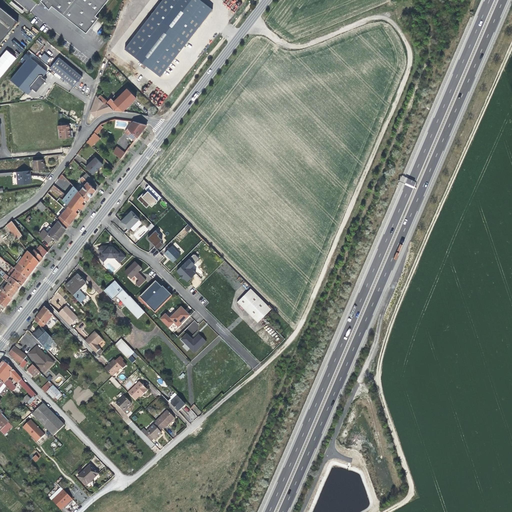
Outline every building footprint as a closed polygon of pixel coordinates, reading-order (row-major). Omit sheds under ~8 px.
[(90,12),(99,0),(36,0),(43,5),(46,1),(80,29),(93,13),(90,12)] [(201,0),(160,0),(124,49),(160,76),(197,27),(212,8),(201,0)] [(0,6),(0,39),(16,21),(0,6)] [(34,54),(75,87),(83,77),(42,43),(34,54)] [(5,49),(0,56),(0,78),(16,57),(5,49)] [(42,76),(43,77),(48,72),(31,58),(11,80),(28,95),(34,89),(32,88),(42,76)] [(47,80),(43,77),(42,76),(32,88),(34,89),(37,92),(42,85),(47,80)] [(114,101),(123,110),(132,102),(137,98),(127,88),(114,101)] [(109,102),(108,101),(101,94),(98,97),(106,105),(107,104),(109,102)] [(98,97),(96,96),(90,111),(95,116),(103,113),(108,110),(114,110),(107,104),(106,105),(98,97)] [(109,102),(107,104),(114,110),(123,110),(114,101),(111,98),(108,101),(109,102)] [(129,127),(138,135),(142,130),(147,124),(133,121),(129,127)] [(100,124),(94,131),(95,132),(97,134),(103,127),(100,124)] [(70,131),(70,125),(58,126),(59,138),(71,137),(70,131)] [(134,140),(138,135),(129,127),(125,131),(134,140)] [(92,146),(101,138),(97,134),(95,132),(92,135),(89,138),(90,138),(87,141),(92,146)] [(112,151),(121,158),(125,152),(117,146),(112,151)] [(96,157),(86,166),(93,173),(96,170),(96,171),(98,169),(100,168),(99,167),(102,164),(96,157)] [(33,171),(44,170),(44,165),(42,165),(42,163),(42,160),(32,161),(33,171)] [(29,171),(16,172),(17,184),(30,183),(29,177),(29,171)] [(88,181),(85,184),(79,191),(88,200),(95,192),(99,186),(90,176),(86,179),(88,181)] [(88,181),(86,179),(83,176),(80,179),(85,184),(88,181)] [(60,196),(63,192),(53,184),(50,188),(60,196)] [(88,200),(79,191),(74,185),(62,199),(65,202),(69,205),(78,213),(83,206),(88,200)] [(141,196),(137,199),(147,208),(150,204),(152,206),(155,203),(155,204),(157,202),(158,200),(148,191),(144,195),(142,197),(141,196)] [(40,201),(36,205),(42,211),(46,207),(40,201)] [(65,220),(70,223),(74,218),(78,213),(69,205),(65,210),(60,215),(65,220)] [(124,217),(120,221),(128,229),(139,218),(131,210),(127,214),(124,217)] [(58,220),(52,228),(48,233),(52,237),(56,240),(61,234),(66,227),(62,224),(58,220)] [(6,226),(17,239),(21,236),(11,222),(6,226)] [(133,235),(138,240),(148,230),(143,225),(133,235)] [(48,233),(45,231),(43,229),(39,235),(48,243),(50,240),(52,237),(48,233)] [(156,230),(148,238),(152,242),(156,246),(155,247),(157,249),(163,244),(160,241),(162,239),(159,236),(160,234),(156,230)] [(48,252),(40,245),(30,254),(39,263),(44,257),(48,252)] [(102,254),(99,257),(103,262),(107,259),(115,259),(120,263),(126,257),(115,246),(114,246),(112,248),(110,247),(109,246),(102,246),(98,250),(102,254)] [(172,246),(165,253),(169,258),(173,262),(181,255),(172,246)] [(28,252),(18,265),(20,266),(26,258),(30,254),(28,252)] [(193,254),(177,271),(181,274),(184,277),(187,281),(195,273),(190,268),(198,260),(198,258),(195,255),(193,254)] [(33,271),(36,268),(26,258),(20,266),(30,275),(33,271)] [(135,262),(125,273),(131,279),(134,276),(138,272),(137,271),(138,269),(140,270),(142,269),(135,262)] [(30,275),(20,266),(16,270),(27,279),(28,277),(30,275)] [(13,268),(8,275),(11,277),(21,286),(24,283),(27,279),(16,270),(15,269),(13,268)] [(146,280),(138,272),(134,276),(139,280),(135,284),(139,287),(146,280)] [(74,295),(80,290),(87,284),(78,274),(72,279),(65,286),(74,295)] [(21,286),(11,277),(7,281),(9,283),(18,290),(20,288),(21,286)] [(113,300),(117,296),(124,290),(116,281),(109,286),(104,291),(113,300)] [(162,287),(156,281),(149,288),(150,289),(145,294),(144,293),(140,297),(155,313),(172,296),(163,286),(162,287)] [(3,291),(12,298),(15,294),(18,290),(9,283),(3,291)] [(9,303),(12,298),(3,291),(0,287),(0,295),(2,297),(0,299),(0,300),(1,301),(0,303),(0,304),(4,308),(9,303)] [(271,308),(251,288),(237,301),(257,322),(271,308)] [(80,290),(74,295),(84,306),(89,300),(80,290)] [(124,290),(117,296),(138,318),(145,312),(124,290)] [(41,311),(37,316),(45,325),(53,315),(45,306),(41,311)] [(78,318),(66,306),(62,309),(59,313),(71,325),(78,318)] [(169,328),(173,332),(190,316),(187,312),(186,313),(184,311),(184,310),(181,307),(170,318),(165,314),(160,319),(169,328)] [(38,332),(33,336),(48,351),(52,347),(50,345),(55,340),(41,326),(37,331),(38,332)] [(90,345),(96,352),(101,349),(97,345),(103,340),(96,332),(90,338),(89,337),(85,341),(90,345)] [(187,334),(181,339),(195,353),(206,341),(202,338),(199,334),(193,341),(187,334)] [(129,358),(134,353),(121,339),(116,344),(129,358)] [(8,354),(21,364),(24,360),(27,356),(19,350),(14,346),(11,351),(8,354)] [(39,363),(46,356),(37,346),(33,350),(29,354),(39,363)] [(46,356),(39,363),(37,364),(45,372),(54,362),(47,355),(46,356)] [(105,368),(112,376),(122,367),(114,359),(105,368)] [(10,375),(11,376),(15,371),(3,361),(0,364),(0,379),(3,382),(4,383),(8,378),(7,377),(10,375)] [(39,370),(33,364),(27,370),(30,373),(33,376),(39,370)] [(19,385),(23,380),(15,371),(11,376),(19,385)] [(113,376),(109,379),(117,389),(120,386),(113,376)] [(16,386),(8,378),(4,383),(15,395),(17,394),(14,390),(15,389),(16,386)] [(36,394),(23,380),(19,385),(32,397),(36,394)] [(56,401),(63,395),(49,381),(41,388),(45,392),(46,391),(51,396),(56,401)] [(140,381),(129,393),(135,400),(140,396),(142,393),(144,395),(149,390),(140,381)] [(132,403),(125,395),(116,403),(124,411),(128,407),(132,403)] [(186,404),(178,397),(171,404),(178,411),(183,407),(186,404)] [(53,435),(65,424),(53,413),(43,403),(32,414),(53,435)] [(156,421),(162,427),(162,428),(163,428),(170,422),(175,417),(167,410),(156,421)] [(8,422),(0,413),(0,429),(1,429),(8,422)] [(44,434),(30,419),(22,427),(34,438),(36,441),(44,434)] [(159,429),(162,427),(156,421),(147,431),(144,428),(141,430),(151,441),(154,438),(154,439),(158,435),(162,432),(160,430),(159,429)] [(8,422),(1,429),(4,433),(12,425),(8,422)] [(96,470),(90,464),(78,477),(86,486),(99,473),(96,470)] [(67,504),(72,499),(61,487),(50,498),(61,510),(67,504)]
